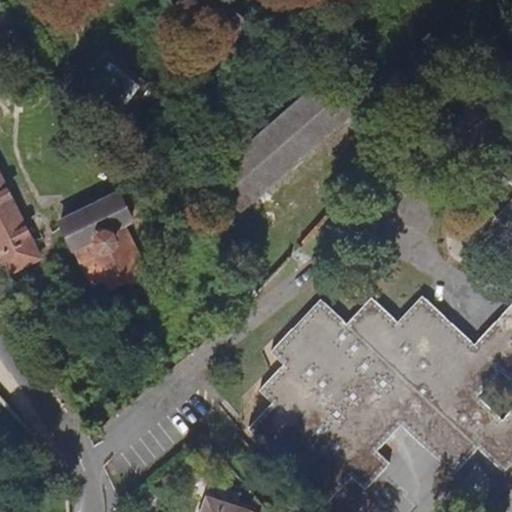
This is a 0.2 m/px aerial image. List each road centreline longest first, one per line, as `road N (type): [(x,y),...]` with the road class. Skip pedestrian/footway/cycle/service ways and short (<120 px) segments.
road 1 (unknown): [(78,456),(160,400),(351,238),(384,228),(409,241),(451,294)]
road 2 (unclassified): [(78,456),(0,343)]
